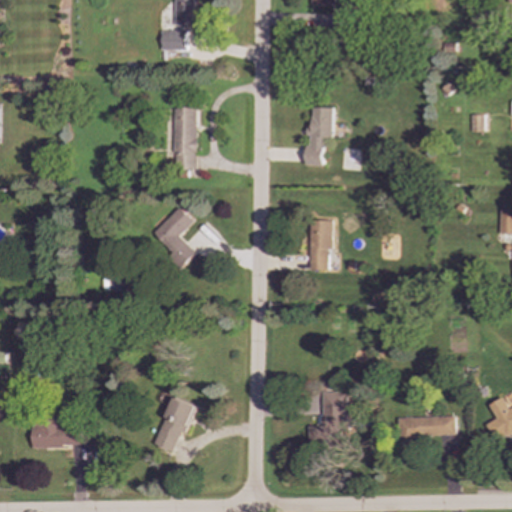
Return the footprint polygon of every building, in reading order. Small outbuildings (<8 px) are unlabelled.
[(174,0),(174,26),(197,26),(197,0),(174,0)] [(349,14),(333,14),(332,28),(348,28),(349,14)] [(186,32),(161,31),(161,50),(186,50),(186,32)] [(306,165),(323,165),(324,138),(333,138),(333,108),(313,107),(312,128),(309,128),(308,145),(306,145),(306,165)] [(174,108),(175,167),(197,167),(196,108),(174,108)] [(470,132),(482,132),(483,115),(471,115),(470,132)] [(152,234),(184,266),(196,254),(179,236),(194,221),(180,206),(152,234)] [(511,208),(500,208),(499,234),(511,234),(511,208)] [(308,269),(328,270),(330,217),(310,217),(308,269)] [(109,291),(127,292),(128,275),(109,275),(109,291)] [(322,427),(308,427),(308,447),(341,447),(341,432),(347,432),(347,392),(322,392),(322,427)] [(174,453),(194,406),(174,397),(153,444),(174,453)] [(511,407),(509,409),(503,397),(489,405),(497,419),(486,424),(496,442),(511,433),(511,407)] [(456,435),(455,416),(398,418),(399,445),(418,445),(418,436),(456,435)] [(32,447),(83,447),(83,426),(64,426),(64,422),(32,422),(32,447)]
